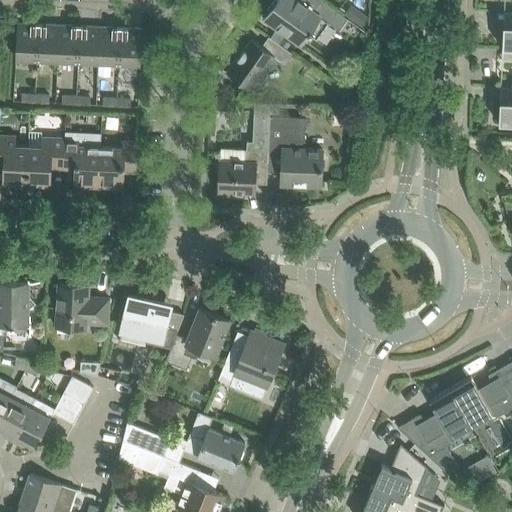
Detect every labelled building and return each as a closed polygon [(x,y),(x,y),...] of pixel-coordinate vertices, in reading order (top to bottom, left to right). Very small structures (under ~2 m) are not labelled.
[(277,0),(265,18),(301,43),(309,32),(317,37),(328,21),(340,29),(348,18),(343,14),(323,0),(277,0)] [(351,3),(343,14),(348,18),(360,27),(368,16),(351,3)] [(16,57),(37,58),(38,23),(17,22),(16,57)] [(37,58),(57,59),(59,24),(38,23),(37,58)] [(511,23),(504,23),(503,47),(511,47),(511,23)] [(80,25),(59,24),(57,59),(78,60),(80,25)] [(99,61),(101,26),(80,25),(78,60),(99,61)] [(120,62),(121,27),(101,26),(99,61),(120,62)] [(142,28),(121,27),(120,62),(140,63),(142,28)] [(236,57),(226,71),(250,88),(256,81),(267,82),(267,65),(274,55),(284,62),(292,52),(288,49),(285,47),(280,43),(269,35),(262,45),(252,38),(238,58),(236,57)] [(283,38),(280,43),(285,47),(288,49),(291,44),(283,38)] [(22,92),(22,100),(35,101),(35,93),(22,92)] [(49,102),(50,94),(35,93),(35,101),(49,102)] [(63,94),(62,102),(76,103),(77,95),(63,94)] [(90,104),(90,96),(77,95),(76,103),(90,104)] [(103,96),(103,104),(118,105),(118,97),(103,96)] [(131,106),(131,98),(118,97),(118,105),(131,106)] [(511,98),(500,98),(499,122),(511,122),(511,98)] [(220,159),(219,193),(243,194),(244,191),(255,192),(255,182),(256,162),(268,162),(269,149),(270,115),(271,102),(254,102),(252,140),(246,140),(246,148),(245,148),(245,160),(240,160),(220,159)] [(270,115),(269,149),(283,150),(281,182),(321,184),(323,148),(305,147),(306,116),(286,116),(280,115),(280,103),(271,102),(270,115)] [(98,186),(100,146),(101,132),(65,130),(65,137),(64,168),(64,163),(76,164),(75,185),(98,186)] [(3,182),(27,183),(29,144),(16,144),(16,134),(0,133),(0,159),(4,159),(3,182)] [(41,145),(29,144),(27,183),(51,184),(52,161),(63,162),(63,168),(64,168),(65,137),(42,135),(41,145)] [(123,147),(100,146),(98,186),(123,187),(124,166),(135,166),(135,171),(136,171),(137,140),(124,140),(123,147)] [(0,324),(28,325),(28,309),(36,302),(28,294),(28,281),(0,280),(0,324)] [(87,322),(108,323),(108,317),(109,297),(88,296),(89,284),(59,282),(57,302),(56,326),(86,328),(87,322)] [(148,333),(146,342),(171,347),(176,333),(177,333),(184,313),(170,310),(172,302),(131,293),(132,290),(131,289),(122,327),(148,333)] [(189,338),(177,333),(176,333),(171,347),(166,360),(187,368),(192,356),(195,357),(197,355),(200,348),(215,354),(229,319),(201,308),(189,338)] [(217,382),(229,387),(236,371),(252,378),(248,389),(263,395),(267,384),(268,384),(284,343),(265,336),(266,333),(255,328),(254,331),(251,330),(242,352),(231,348),(223,367),(217,382)] [(16,356),(14,366),(26,369),(28,358),(16,356)] [(38,372),(40,361),(28,358),(26,369),(38,372)] [(511,359),(488,373),(492,379),(479,387),(471,374),(451,386),(471,422),(491,410),(495,417),(511,406),(511,359)] [(83,360),(80,370),(98,374),(101,361),(83,360)] [(0,418),(16,387),(17,385),(0,375),(0,418)] [(72,375),(64,391),(85,402),(94,386),(72,375)] [(455,440),(452,433),(471,422),(451,386),(430,398),(437,411),(424,418),(421,412),(398,426),(429,455),(455,440)] [(3,435),(13,440),(36,397),(16,387),(0,418),(0,427),(5,430),(3,435)] [(85,402),(64,391),(58,401),(80,412),(85,402)] [(53,412),(55,407),(36,397),(13,440),(23,445),(25,441),(35,446),(42,433),(47,422),(51,416),(53,412)] [(80,412),(58,401),(55,407),(53,412),(74,423),(80,412)] [(53,412),(51,416),(47,422),(69,433),(74,423),(53,412)] [(124,439),(164,455),(179,461),(184,448),(186,444),(176,440),(128,421),(124,439)] [(69,433),(47,422),(42,433),(63,444),(69,433)] [(197,454),(197,455),(216,462),(234,470),(238,459),(241,457),(244,451),(243,448),(245,442),(230,435),(227,434),(220,432),(208,427),(197,454)] [(190,511),(217,511),(225,494),(196,482),(201,470),(182,462),(179,461),(164,455),(124,439),(119,458),(167,477),(164,485),(182,492),(177,505),(191,511),(190,511)] [(371,484),(371,485),(374,486),(408,501),(403,511),(440,511),(445,503),(432,498),(417,492),(427,467),(428,465),(401,441),(390,467),(382,463),(382,465),(374,485),(371,484)] [(30,472),(23,493),(70,509),(77,488),(54,480),(30,472)] [(362,511),(403,511),(408,501),(374,486),(372,489),(362,511)] [(16,511),(69,511),(70,509),(23,493),(16,511)] [(91,503),(87,511),(96,511),(99,505),(91,503)]
